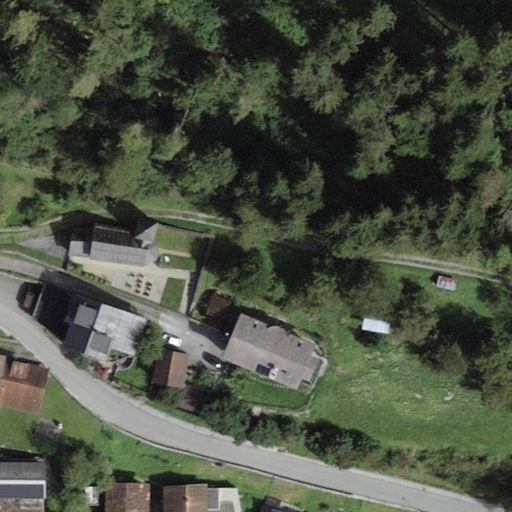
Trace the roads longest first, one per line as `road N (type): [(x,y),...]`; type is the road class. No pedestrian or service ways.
road 1 (track): [(0,239),(93,212),(153,210),(511,286)]
road 2 (residential): [(472,511),(214,447),(156,424),(84,386),(0,314)]
